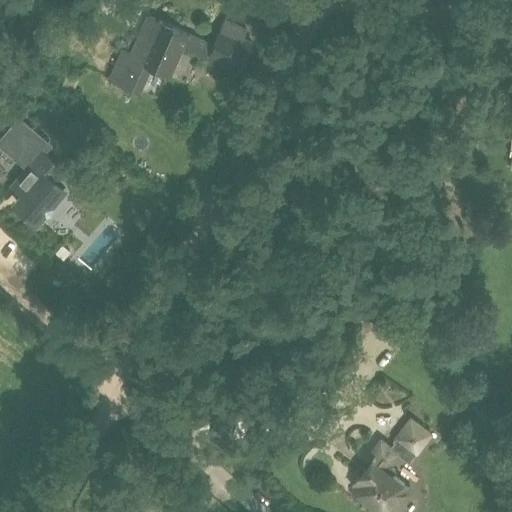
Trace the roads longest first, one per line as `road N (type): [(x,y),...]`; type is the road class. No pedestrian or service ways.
road 1 (unclassified): [(123,385),(322,0)]
road 2 (unclassified): [(263,511),(123,385)]
road 3 (track): [(123,385),(0,275)]
road 4 (unclassified): [(55,511),(123,385)]
road 5 (track): [(511,16),(377,0)]
